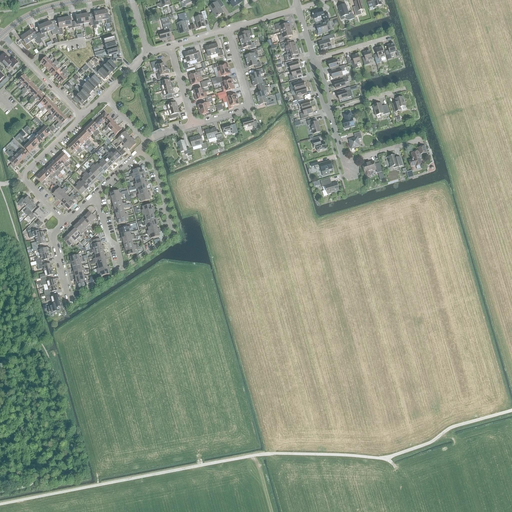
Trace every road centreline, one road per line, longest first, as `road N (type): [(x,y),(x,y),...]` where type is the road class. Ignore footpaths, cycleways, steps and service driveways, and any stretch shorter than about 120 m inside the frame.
road 1 (track): [(511,410),(381,458),(265,453),(0,504)]
road 2 (residential): [(66,222),(23,179),(81,118)]
road 3 (residential): [(192,125),(247,106),(227,30)]
